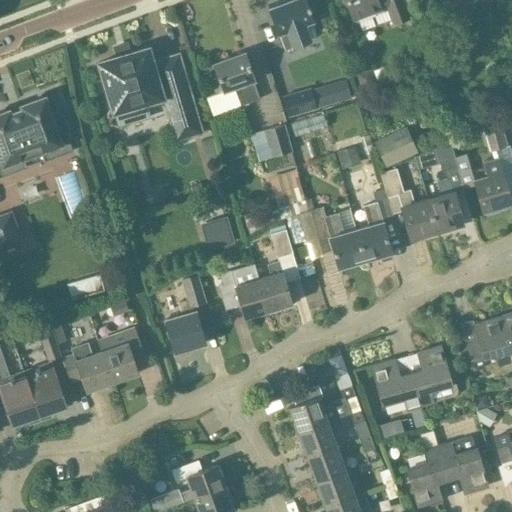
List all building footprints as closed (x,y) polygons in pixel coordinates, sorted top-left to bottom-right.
[(291,0),(268,9),(278,34),(279,34),(285,50),(311,40),(305,24),(312,21),(303,0),(291,0)] [(345,0),(353,20),(388,7),(395,24),(407,19),(399,0),(345,0)] [(329,11),(314,17),(319,29),(334,23),(329,11)] [(130,108),(135,123),(150,118),(145,103),(161,99),(173,140),(200,132),(177,56),(152,63),(148,49),(98,63),(113,113),(130,108)] [(244,53),(213,64),(222,91),(234,87),(239,103),(241,106),(260,99),(253,80),(244,53)] [(356,75),(361,89),(375,85),(371,70),(356,75)] [(345,79),(328,84),(333,104),(350,100),(345,79)] [(314,100),(311,88),(282,96),(288,117),(329,106),(327,97),(314,100)] [(44,97),(20,106),(21,110),(9,114),(8,110),(0,113),(0,178),(16,172),(13,162),(45,150),(49,160),(72,151),(68,139),(70,138),(70,137),(70,136),(70,135),(70,134),(70,133),(69,132),(69,131),(69,130),(69,129),(69,128),(68,127),(68,126),(68,125),(67,124),(67,123),(67,122),(66,121),(66,120),(65,119),(65,118),(64,117),(64,116),(63,115),(62,115),(62,114),(61,113),(60,112),(59,111),(58,112),(57,110),(50,113),(44,97)] [(290,123),(296,138),(328,127),(323,111),(290,123)] [(490,151),(506,146),(499,121),(483,126),(490,151)] [(284,124),(263,130),(270,157),(292,151),(284,124)] [(407,127),(374,143),(386,168),(418,153),(407,127)] [(369,136),(361,139),(366,156),(374,154),(369,136)] [(457,166),(450,142),(435,147),(441,170),(457,166)] [(355,146),(337,152),(341,164),(359,158),(355,146)] [(510,203),(497,159),(484,163),(488,176),(473,180),(483,212),(485,211),(486,216),(499,212),(498,207),(510,203)] [(396,168),(380,172),(385,189),(387,199),(397,196),(409,240),(423,236),(425,237),(433,235),(434,233),(435,232),(427,200),(414,204),(410,191),(403,193),(396,168)] [(275,206),(304,200),(298,169),(268,175),(275,206)] [(440,196),(427,200),(435,232),(439,231),(441,233),(449,231),(450,228),(462,225),(449,179),(437,182),(440,196)] [(387,199),(385,189),(373,193),(376,203),(362,206),(368,226),(356,229),(365,262),(391,255),(381,219),(392,216),(387,199)] [(277,206),(243,215),(247,229),(281,219),(277,206)] [(365,262),(356,229),(344,233),(339,213),(325,217),(322,207),(298,214),(305,241),(328,234),(338,270),(365,262)] [(0,251),(24,243),(12,211),(0,215),(0,251)] [(224,218),(201,225),(209,249),(231,242),(224,218)] [(292,253),(285,229),(270,234),(277,258),(292,253)] [(300,259),(309,257),(306,246),(297,249),(300,259)] [(259,280),(268,312),(291,305),(278,262),(266,265),(269,277),(259,280)] [(244,319),(268,312),(254,263),(219,274),(223,285),(218,287),(225,310),(240,305),(244,319)] [(202,344),(193,312),(191,307),(204,303),(195,271),(180,275),(187,299),(179,302),(183,315),(164,321),(173,353),(177,352),(178,354),(181,355),(188,353),(190,350),(189,348),(202,344)] [(71,290),(100,284),(98,274),(69,281),(71,290)] [(215,325),(223,322),(219,309),(210,311),(215,325)] [(511,313),(502,317),(511,354),(511,313)] [(511,365),(511,354),(502,317),(475,324),(479,339),(467,343),(475,370),(487,367),(494,370),(511,365)] [(57,343),(66,340),(60,322),(51,325),(57,343)] [(37,330),(48,361),(62,356),(57,343),(51,325),(37,330)] [(102,352),(113,383),(137,374),(133,361),(144,357),(134,326),(96,339),(101,352),(102,352)] [(86,391),(113,383),(102,352),(101,352),(92,355),(88,342),(71,348),(73,355),(63,359),(71,381),(82,379),(86,391)] [(412,378),(420,406),(454,396),(457,391),(455,384),(451,385),(441,346),(418,353),(424,375),(412,378)] [(0,377),(9,375),(0,349),(0,377)] [(338,353),(328,357),(334,375),(335,374),(345,371),(341,359),(338,353)] [(420,406),(412,378),(400,382),(394,360),(371,366),(381,404),(404,398),(406,409),(410,408),(416,429),(425,427),(420,406)] [(52,367),(26,375),(40,421),(52,418),(50,413),(65,408),(52,367)] [(26,375),(0,383),(13,425),(28,420),(29,425),(40,421),(26,375)] [(295,404),(288,407),(297,431),(326,420),(326,421),(359,409),(351,387),(350,384),(340,388),(343,397),(329,402),(331,406),(322,409),(317,396),(295,404)] [(295,404),(317,396),(321,395),(317,384),(291,393),(295,404)] [(475,400),(478,410),(489,407),(486,397),(475,400)] [(307,457),(336,447),(326,421),(326,420),(297,431),(307,457)] [(354,425),(359,438),(368,435),(364,421),(354,425)] [(368,435),(359,438),(364,453),(374,449),(368,435)] [(508,435),(494,439),(497,447),(502,465),(511,461),(511,442),(510,443),(508,435)] [(457,472),(463,494),(488,486),(476,447),(474,447),(471,436),(438,446),(447,475),(457,472)] [(435,479),(447,475),(438,446),(426,449),(429,461),(406,468),(418,508),(441,501),(435,479)] [(344,469),(336,447),(307,457),(315,480),(344,469)] [(177,487),(150,497),(154,511),(194,497),(195,499),(225,488),(217,465),(202,470),(198,460),(171,470),(175,480),(186,476),(191,488),(179,492),(177,487)] [(379,472),(383,484),(393,481),(389,468),(379,472)] [(324,506),(353,495),(344,469),(315,480),(324,506)] [(142,480),(151,484),(155,475),(146,471),(142,480)] [(393,481),(383,484),(389,500),(399,496),(393,481)] [(229,511),(233,511),(225,488),(195,499),(199,511),(229,511)] [(118,511),(116,505),(113,506),(109,494),(82,504),(84,511),(118,511)] [(359,511),(353,495),(324,506),(326,511),(359,511)]
